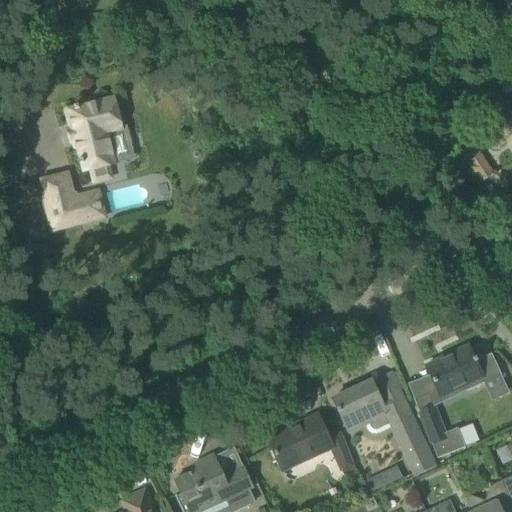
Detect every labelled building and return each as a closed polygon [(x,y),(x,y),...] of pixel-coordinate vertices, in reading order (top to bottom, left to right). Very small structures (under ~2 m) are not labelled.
[(400,85),(405,99),(430,90),(425,75),(400,85)] [(65,111),(70,130),(67,131),(70,143),(73,143),(75,149),(77,149),(80,160),(78,161),(79,165),(81,165),(83,172),(90,171),(93,183),(112,178),(110,167),(116,165),(108,135),(123,131),(115,97),(73,107),(74,109),(65,111)] [(493,175),(475,149),(464,157),(481,183),(493,175)] [(80,197),(86,223),(104,218),(97,193),(80,197)] [(44,202),(49,221),(52,233),(82,226),(74,194),(44,202)] [(434,385),(440,398),(464,387),(467,392),(501,376),(491,355),(477,361),(476,358),(473,359),(467,347),(466,348),(467,349),(441,362),(440,360),(426,367),(434,385)] [(368,432),(371,434),(375,435),(379,434),(390,429),(412,477),(434,467),(399,392),(379,401),(371,382),(332,400),(348,434),(364,427),(365,429),(368,432)] [(428,394),(413,399),(436,459),(464,448),(457,429),(444,434),(428,394)] [(267,439),(275,457),(282,473),(330,451),(339,472),(341,472),(343,476),(356,471),(340,433),(327,439),(317,416),(267,439)] [(196,470),(174,481),(188,511),(202,511),(222,503),(225,511),(237,511),(254,504),(248,491),(252,489),(242,467),(222,476),(213,456),(194,464),(196,470)] [(363,482),(369,494),(382,489),(376,477),(363,482)] [(511,478),(509,477),(501,481),(511,504),(511,478)] [(470,511),(469,511),(511,511),(511,504),(501,481),(489,486),(484,500),(470,495),(463,498),(470,511)] [(153,511),(144,492),(121,502),(125,511),(153,511)] [(454,511),(449,500),(424,511),(469,511),(468,511),(454,511)]
